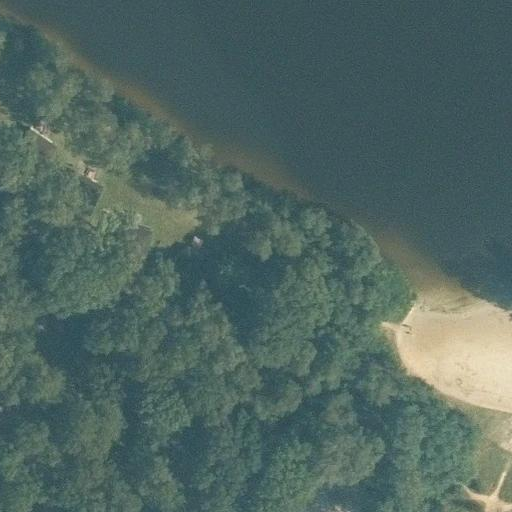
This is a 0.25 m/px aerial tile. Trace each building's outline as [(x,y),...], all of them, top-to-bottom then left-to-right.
[(29,124),(11,151),(38,169),(56,143),(29,124)] [(73,168),(60,198),(89,211),(102,182),(73,168)] [(119,220),(113,252),(144,259),(150,226),(119,220)] [(13,221),(0,238),(0,250),(19,265),(38,241),(13,221)] [(188,242),(164,263),(185,288),(209,267),(188,242)] [(51,275),(28,297),(52,322),(75,299),(51,275)] [(99,318),(72,336),(90,364),(117,346),(99,318)] [(117,387),(102,417),(131,432),(146,402),(117,387)]
